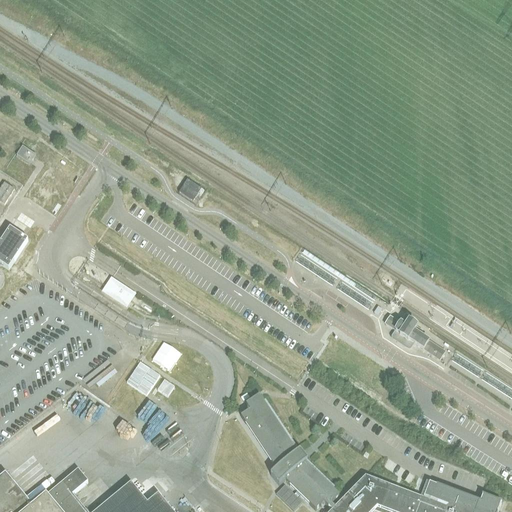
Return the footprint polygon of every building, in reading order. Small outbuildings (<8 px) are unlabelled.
[(23,148),(17,157),(30,166),(36,157),(23,148)] [(0,203),(5,207),(15,191),(5,185),(0,191),(0,203)] [(193,204),(198,196),(184,187),(179,195),(193,204)] [(10,230),(0,245),(0,253),(15,263),(28,242),(10,230)] [(105,293),(126,308),(134,297),(112,283),(105,293)] [(439,363),(445,354),(420,337),(422,333),(417,330),(418,330),(409,324),(412,321),(406,318),(401,326),(390,319),(385,326),(396,333),(393,338),(398,341),(397,343),(405,349),(406,347),(411,350),(414,346),(439,363)] [(161,379),(153,393),(164,400),(172,386),(161,379)] [(72,389),(51,406),(54,410),(75,393),(72,389)] [(246,415),(241,419),(258,444),(275,470),(276,470),(276,471),(277,472),(274,475),(271,477),(275,482),(280,487),(283,484),(286,482),(287,483),(292,488),(297,493),(296,495),(294,496),(290,492),(285,487),(281,492),(277,496),(285,504),(292,511),(293,511),(298,508),(302,504),(300,502),(297,499),(299,498),(300,496),(308,504),(316,511),(320,508),(324,504),(326,506),(329,509),(332,511),(371,511),(374,509),(382,511),(498,511),(501,506),(502,506),(502,505),(492,501),(482,497),(482,498),(483,498),(481,501),(480,504),(455,495),(430,485),(427,494),(423,503),(407,497),(390,491),(378,486),(367,481),(352,497),(337,511),(334,509),(331,506),(335,502),(339,498),(323,481),(306,465),(307,464),(308,463),(304,458),(300,453),(299,454),(297,455),(279,426),(259,398),(253,402),(246,406),(248,409),(250,412),(246,415)] [(85,511),(73,496),(88,483),(78,472),(47,498),(58,511),(85,511)] [(171,511),(160,497),(168,491),(157,478),(155,480),(150,475),(146,478),(151,484),(139,494),(131,485),(98,511),(171,511)] [(0,480),(0,511),(58,511),(47,498),(34,509),(28,502),(22,495),(15,487),(9,479),(6,476),(0,480)] [(121,480),(116,487),(122,491),(127,483),(121,480)] [(190,484),(182,492),(199,511),(201,511),(209,505),(190,484)]
